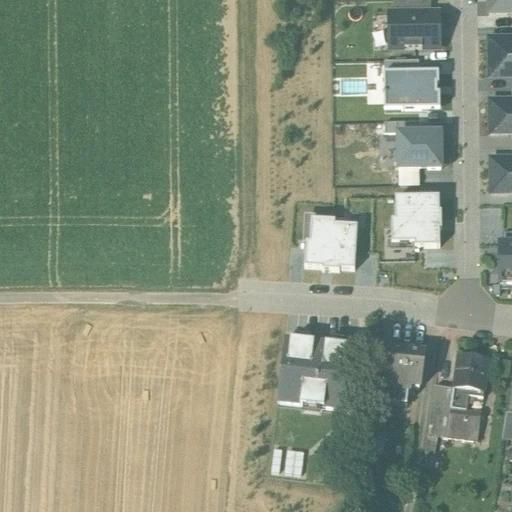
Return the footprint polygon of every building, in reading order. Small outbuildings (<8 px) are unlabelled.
[(511,15),(511,0),(487,0),(488,16),(511,15)] [(394,2),(395,16),(431,15),(430,2),(394,2)] [(395,16),(389,16),(390,51),(439,51),(438,15),(431,15),(395,16)] [(511,40),(488,41),(489,78),(511,77),(511,40)] [(384,63),(384,75),(418,74),(418,63),(384,63)] [(384,75),(383,75),(383,112),(440,111),(440,95),(437,95),(437,87),(439,87),(438,74),(418,74),(384,75)] [(511,102),(489,102),(490,136),(511,136),(511,102)] [(419,124),(384,125),(384,136),(398,136),(419,136),(419,124)] [(441,171),(440,135),(419,136),(398,136),(399,171),(441,171)] [(511,160),(490,160),(491,194),(511,194),(511,160)] [(414,250),(440,250),(439,232),(441,232),(441,214),(439,214),(439,199),(395,200),(395,222),(391,223),(391,241),(386,242),(386,253),(414,253),(414,250)] [(339,272),(354,273),(357,229),(334,227),(335,224),(315,223),(315,217),(304,216),(303,244),(305,245),(304,270),(321,271),(321,273),(339,274),(339,272)] [(511,287),(511,245),(499,246),(500,288),(511,287)] [(354,349),(285,341),(277,405),(347,413),(354,349)] [(423,357),(389,352),(382,403),(406,406),(408,390),(418,392),(423,357)] [(488,364),(457,360),(453,392),(447,440),(477,444),(481,417),(466,415),(468,400),(483,402),(488,364)] [(453,392),(434,390),(428,438),(447,440),(453,392)] [(386,406),(367,404),(366,415),(385,417),(386,406)] [(511,418),(506,417),(502,440),(511,440),(511,418)]
